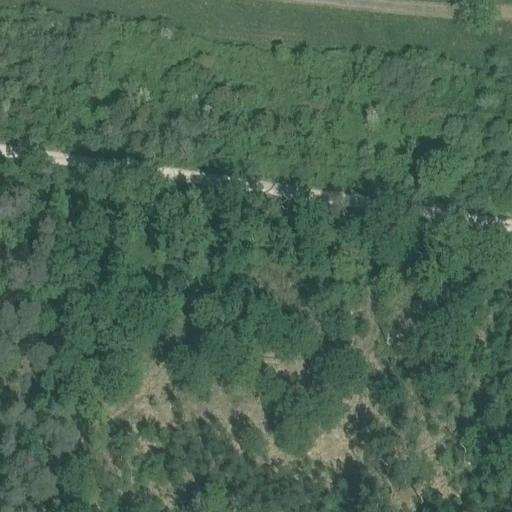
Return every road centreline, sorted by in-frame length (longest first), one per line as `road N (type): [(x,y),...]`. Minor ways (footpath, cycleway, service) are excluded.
road 1 (track): [(511,228),(0,156)]
road 2 (track): [(511,13),(323,0)]
